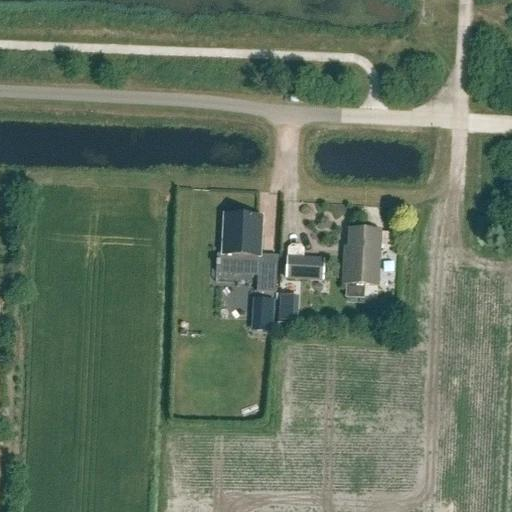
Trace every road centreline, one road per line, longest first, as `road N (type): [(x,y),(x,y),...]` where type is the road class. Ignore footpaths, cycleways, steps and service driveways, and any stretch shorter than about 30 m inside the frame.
road 1 (unclassified): [(511,127),(0,93)]
road 2 (track): [(460,123),(465,0)]
